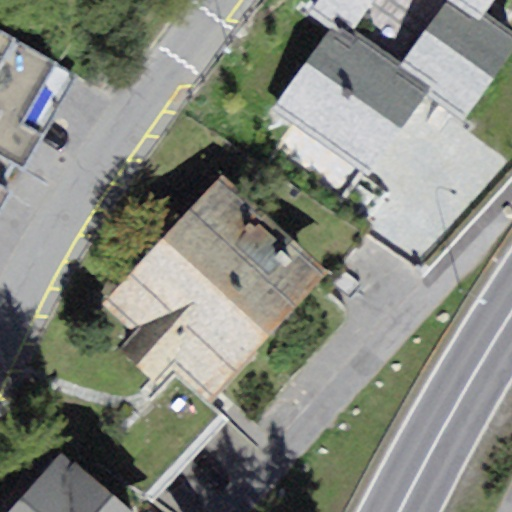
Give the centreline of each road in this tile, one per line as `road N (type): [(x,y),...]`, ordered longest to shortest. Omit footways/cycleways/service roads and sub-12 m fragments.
road 1 (residential): [(212,0),(87,172),(0,338)]
road 2 (primary): [(396,511),(466,367),(511,294)]
